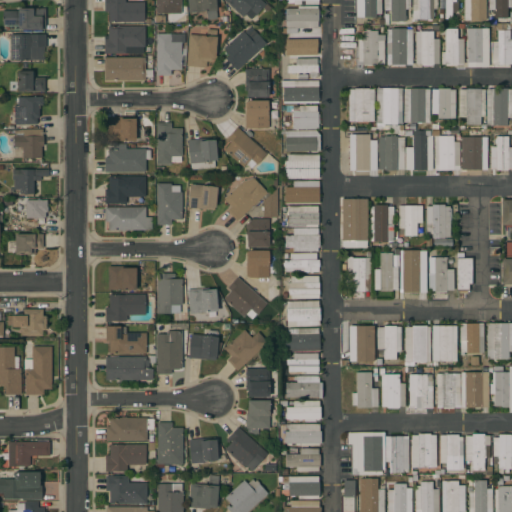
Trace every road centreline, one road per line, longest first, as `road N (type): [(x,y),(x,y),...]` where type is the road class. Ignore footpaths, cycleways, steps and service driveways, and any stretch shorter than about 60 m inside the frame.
road 1 (residential): [(74,0),(77,511)]
road 2 (residential): [(75,246),(226,253)]
road 3 (residential): [(76,399),(226,402)]
road 4 (residential): [(74,101),(217,101)]
